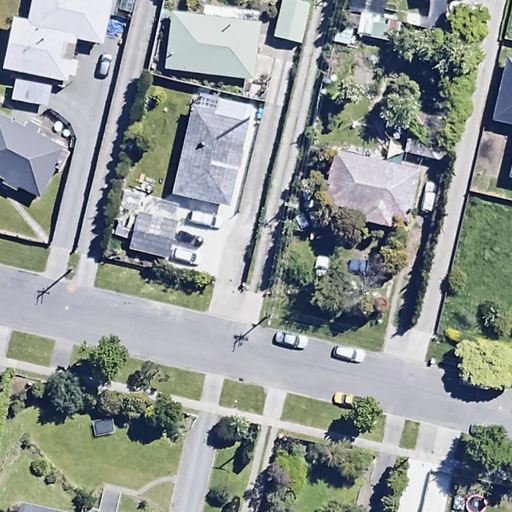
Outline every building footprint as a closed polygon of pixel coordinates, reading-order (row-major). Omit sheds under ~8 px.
[(108,0),(28,0),(24,18),(12,15),(0,66),(0,68),(64,83),(74,38),(99,44),(108,0)] [(308,2),(301,0),(277,0),(270,36),(299,42),(308,2)] [(252,79),(257,16),(168,10),(163,73),(252,79)] [(511,55),(502,54),(489,118),(511,122),(511,142),(505,175),(511,176),(511,55)] [(49,84),(12,78),(9,101),(46,107),(49,84)] [(197,108),(186,106),(170,193),(229,205),(249,103),(199,94),(197,108)] [(20,124),(0,114),(0,185),(13,192),(16,187),(38,198),(50,173),(55,175),(68,147),(37,132),(39,128),(22,119),(20,124)] [(418,168),(335,150),(323,204),(378,215),(381,201),(410,207),(418,168)] [(184,219),(121,204),(111,247),(175,261),(184,219)] [(59,511),(17,503),(15,511),(59,511)]
